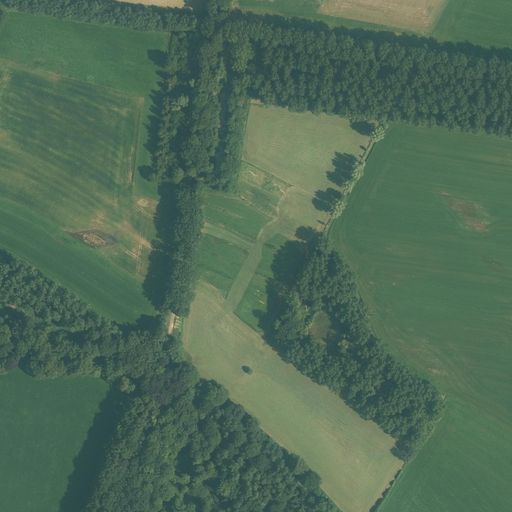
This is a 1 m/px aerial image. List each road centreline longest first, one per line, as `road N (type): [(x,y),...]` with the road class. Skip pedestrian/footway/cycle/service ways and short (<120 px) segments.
road 1 (track): [(154,365),(172,307),(218,0)]
road 2 (track): [(154,365),(0,265)]
road 3 (track): [(96,511),(154,365)]
